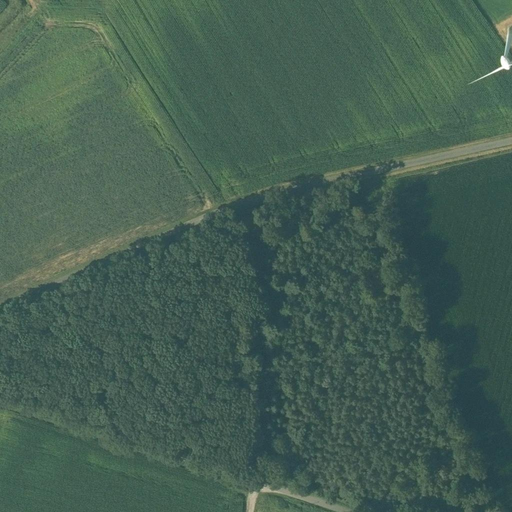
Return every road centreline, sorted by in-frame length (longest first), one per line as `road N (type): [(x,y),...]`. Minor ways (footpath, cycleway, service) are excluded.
road 1 (residential): [(511,138),(267,192),(0,308)]
road 2 (unclassified): [(0,398),(336,511)]
